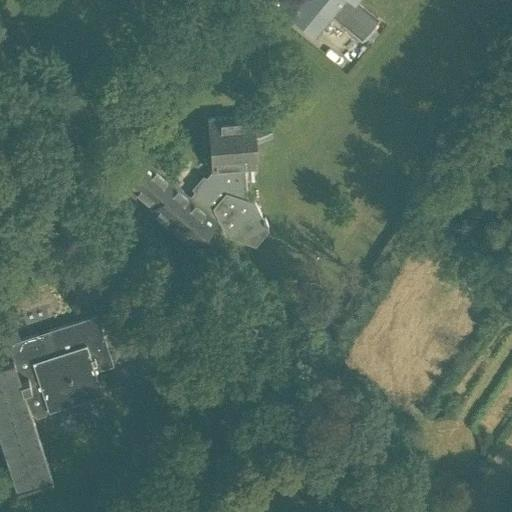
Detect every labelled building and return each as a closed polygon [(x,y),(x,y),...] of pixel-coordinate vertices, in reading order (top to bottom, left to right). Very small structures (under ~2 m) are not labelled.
[(302,0),(298,6),(296,5),(294,8),(295,9),(291,15),(314,33),(330,14),(362,40),(379,19),(355,0),(302,0)] [(247,197),(245,166),(258,165),(254,114),(209,117),(212,168),(213,168),(213,170),(191,195),(148,157),(127,180),(128,182),(126,185),(135,193),(138,190),(153,204),(151,207),(194,245),(218,217),(226,233),(255,243),(268,228),(266,223),(268,223),(265,217),(263,218),(255,200),(247,197)] [(48,408),(102,391),(95,370),(113,364),(98,315),(0,345),(0,432),(16,485),(50,474),(31,412),(32,412),(36,416),(45,413),(47,407),(48,407),(48,408)] [(273,362),(294,338),(280,325),(259,350),(273,362)] [(234,411),(263,378),(244,361),(215,393),(234,411)]
